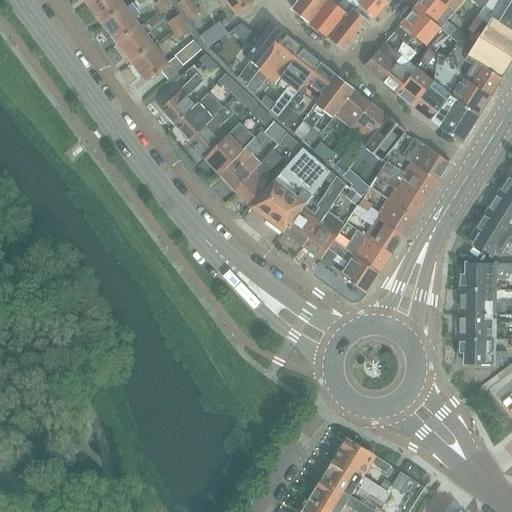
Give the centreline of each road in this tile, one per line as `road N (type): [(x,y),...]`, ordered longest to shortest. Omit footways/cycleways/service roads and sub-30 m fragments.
road 1 (secondary): [(337,346),(298,330),(235,274),(145,174),(19,0)]
road 2 (secondary): [(401,332),(428,245),(474,166)]
road 3 (residential): [(474,166),(398,113),(348,65)]
road 4 (residential): [(253,511),(339,392)]
